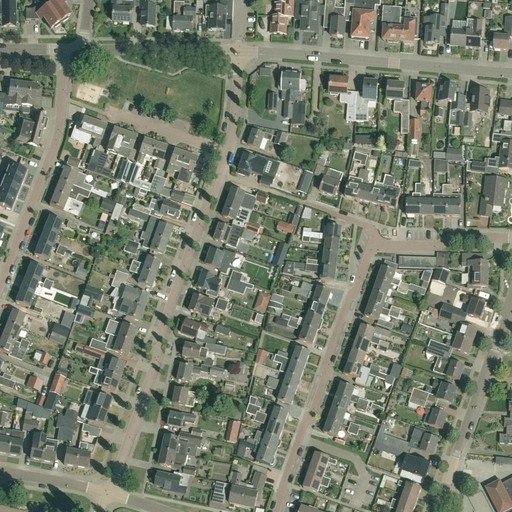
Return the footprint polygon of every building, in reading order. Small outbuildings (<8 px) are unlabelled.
[(0,0),(0,16),(2,17),(2,28),(15,28),(15,24),(17,24),(17,16),(15,16),(15,4),(7,4),(6,0),(0,0)] [(46,0),(45,1),(61,24),(68,20),(67,18),(70,16),(63,5),(66,3),(65,1),(66,0),(46,0)] [(134,8),(134,3),(125,3),(123,3),(122,0),(111,0),(111,10),(114,10),(113,24),(131,24),(131,11),(133,11),(134,8)] [(140,0),(140,7),(140,8),(140,17),(142,17),(141,28),(154,28),(155,7),(148,7),(148,0),(140,0)] [(281,0),(282,6),(276,5),(275,18),(272,18),(270,35),(285,36),(286,19),(287,19),(287,18),(293,19),(293,0),(281,0)] [(307,0),(307,2),(296,1),(294,22),(301,22),(301,32),(316,33),(318,0),(307,0)] [(345,0),(345,9),(346,10),(345,21),(349,22),(353,22),(352,39),(369,40),(369,32),(373,33),(375,7),(380,7),(380,0),(345,0)] [(447,0),(446,17),(454,17),(455,1),(447,0)] [(55,29),(61,24),(45,1),(32,10),(26,10),(26,21),(38,21),(39,20),(40,21),(43,19),(50,30),(54,27),(55,29)] [(205,19),(210,19),(209,29),(224,30),(225,17),(232,18),(233,2),(220,2),(220,7),(206,7),(205,19)] [(183,34),(184,9),(184,4),(174,4),(174,19),(173,19),(173,33),(183,34)] [(335,9),(325,8),(324,17),(324,20),(333,21),(332,30),(332,37),(344,38),(345,21),(346,10),(345,9),(335,9)] [(184,9),(183,34),(192,34),(193,20),(196,20),(196,10),(184,9)] [(388,44),(393,44),(395,9),(390,9),(389,19),(383,19),(382,19),(382,28),(383,28),(383,42),(388,42),(388,44)] [(404,43),(406,13),(405,13),(405,20),(400,19),(401,9),(395,9),(393,44),(398,45),(398,43),(404,43)] [(411,22),(411,23),(410,23),(410,14),(411,14),(406,13),(404,43),(404,45),(409,45),(409,44),(414,44),(414,38),(417,37),(418,23),(417,22),(417,21),(416,20),(415,20),(414,19),(413,20),(412,20),(411,21),(411,22)] [(439,46),(439,39),(446,39),(448,20),(432,18),(431,30),(427,29),(425,45),(439,46)] [(508,52),(509,39),(511,38),(511,19),(506,19),(505,38),(494,37),(493,51),(508,52)] [(450,47),(465,48),(467,32),(467,23),(453,22),(452,30),(451,30),(450,47)] [(482,23),(467,22),(467,23),(467,32),(465,48),(480,49),(482,33),(481,33),(482,23)] [(279,75),(279,66),(260,66),(260,75),(279,75)] [(290,107),(290,104),(292,74),(283,73),(283,79),(279,79),(278,91),(282,92),(281,104),(286,104),(285,120),(292,120),(292,107),(290,107)] [(301,75),(292,74),(290,104),(294,105),(295,99),(299,100),(299,98),(300,91),(304,91),(305,90),(306,83),(304,82),(301,82),(301,75)] [(340,104),(345,104),(346,104),(348,81),(331,80),(330,95),(340,96),(340,104)] [(361,106),(356,106),(356,123),(368,123),(368,101),(376,102),(378,81),(376,80),(372,80),(370,81),(370,83),(365,82),(363,101),(361,100),(361,106)] [(21,107),(23,85),(10,84),(8,96),(3,96),(2,106),(20,109),(21,107)] [(23,85),(21,107),(39,109),(41,93),(38,93),(38,89),(36,89),(36,87),(23,85)] [(388,85),(387,101),(395,101),(394,113),(400,114),(401,114),(401,102),(403,102),(403,91),(404,87),(404,86),(388,85)] [(425,85),(423,87),(417,87),(416,103),(422,103),(421,117),(429,118),(430,111),(428,111),(429,104),(430,104),(431,88),(429,86),(425,85)] [(445,94),(446,86),(445,86),(445,88),(440,87),(438,102),(451,103),(453,103),(454,95),(445,94)] [(455,127),(464,128),(464,115),(465,105),(466,97),(460,97),(460,89),(455,89),(456,87),(446,86),(445,94),(454,95),(453,103),(451,103),(451,111),(449,123),(455,123),(455,127)] [(488,93),(476,92),(472,91),(470,113),(487,115),(488,93)] [(278,113),(279,96),(269,96),(268,113),(278,113)] [(511,103),(501,102),(499,115),(511,117),(511,121),(511,123),(505,123),(504,132),(506,132),(506,134),(501,133),(501,136),(511,137),(511,103)] [(303,105),(294,105),(293,126),(304,127),(305,120),(302,120),(303,105)] [(356,123),(356,106),(355,106),(348,105),(346,122),(355,123),(356,123)] [(435,119),(442,120),(443,111),(436,110),(435,119)] [(48,120),(45,118),(34,115),(32,124),(19,119),(18,132),(15,142),(37,148),(42,130),(45,129),(48,120)] [(464,115),(464,128),(471,128),(472,115),(464,115)] [(89,137),(94,123),(83,119),(82,122),(76,120),(75,123),(69,139),(80,143),(83,135),(89,137)] [(410,142),(411,143),(411,145),(417,145),(417,143),(419,143),(419,131),(420,131),(420,122),(410,122),(410,142)] [(94,123),(89,137),(96,139),(93,147),(98,149),(106,127),(94,123)] [(117,156),(125,132),(117,129),(117,131),(113,130),(105,152),(117,156)] [(125,132),(117,156),(129,159),(136,138),(132,136),(133,134),(125,132)] [(264,136),(253,132),(248,146),(260,150),(263,140),(271,143),(273,136),(265,134),(264,136)] [(274,145),(283,149),(287,137),(278,134),(274,145)] [(467,164),(466,172),(485,174),(486,164),(488,165),(488,168),(498,169),(511,170),(511,137),(501,136),(493,136),(493,142),(502,143),(500,159),(495,159),(495,161),(489,161),(485,160),(485,164),(472,163),(472,164),(467,163),(467,164)] [(150,158),(156,142),(148,140),(147,142),(144,141),(136,162),(141,164),(144,156),(150,158)] [(156,142),(150,158),(157,160),(154,168),(156,169),(159,170),(166,148),(163,147),(164,145),(156,142)] [(418,149),(419,147),(408,147),(408,156),(410,157),(411,156),(414,157),(414,156),(418,158),(418,154),(421,154),(421,150),(418,149)] [(447,152),(446,162),(461,163),(462,151),(447,150),(447,152)] [(93,174),(100,154),(97,153),(93,151),(89,164),(81,162),(78,169),(86,171),(93,174)] [(179,173),(185,155),(174,151),(166,173),(168,174),(171,175),(173,171),(179,173)] [(100,154),(93,174),(109,179),(112,170),(104,168),(108,157),(104,155),(100,154)] [(196,159),(185,155),(179,173),(176,180),(188,184),(189,181),(193,170),(196,159)] [(262,178),(260,182),(272,186),(274,178),(263,174),(268,161),(256,157),(255,159),(244,155),(239,171),(240,171),(239,175),(248,178),(249,175),(250,175),(251,174),(262,178)] [(368,159),(355,155),(353,162),(361,164),(360,167),(365,169),(368,159)] [(321,156),(318,166),(324,168),(326,161),(327,158),(321,156)] [(68,157),(66,164),(78,169),(81,162),(68,157)] [(124,185),(131,165),(127,163),(122,161),(115,181),(122,184),(124,184),(124,185)] [(139,190),(142,182),(136,180),(140,168),(135,166),(131,165),(124,185),(127,186),(139,190)] [(10,166),(6,176),(22,182),(24,179),(26,173),(10,166)] [(318,167),(315,176),(323,179),(325,179),(320,193),(335,198),(340,185),(333,182),(337,174),(332,172),(326,170),(318,167)] [(84,177),(63,169),(59,181),(90,193),(92,188),(83,184),(86,178),(84,177)] [(358,201),(365,172),(360,170),(358,180),(350,178),(345,198),(358,201)] [(307,196),(314,175),(311,173),(305,172),(298,192),(307,196)] [(370,173),(365,172),(358,201),(371,204),(374,190),(373,190),(368,188),(369,183),(367,182),(370,173)] [(6,176),(2,185),(19,192),(22,182),(6,176)] [(151,185),(142,182),(139,190),(146,192),(154,195),(160,179),(154,177),(151,185)] [(383,207),(390,178),(385,177),(383,185),(375,183),(373,190),(374,190),(371,204),(383,207)] [(390,178),(383,207),(396,210),(400,196),(399,196),(401,190),(395,188),(393,188),(395,179),(390,178)] [(160,179),(154,195),(165,198),(170,200),(173,191),(163,188),(166,181),(160,179)] [(486,179),(484,197),(482,197),(480,217),(491,218),(493,207),(502,208),(505,191),(507,191),(508,182),(486,179)] [(90,193),(59,181),(54,193),(75,201),(77,195),(88,199),(90,193)] [(2,185),(0,190),(0,195),(15,202),(19,192),(2,185)] [(421,217),(422,186),(416,186),(415,195),(414,195),(413,201),(407,201),(406,216),(421,217)] [(434,202),(425,202),(426,186),(422,186),(421,217),(433,217),(434,202)] [(447,217),(448,187),(443,186),(443,196),(434,196),(434,202),(433,217),(447,217)] [(448,187),(447,217),(461,218),(461,197),(452,196),(452,187),(448,187)] [(92,188),(90,193),(103,199),(104,199),(107,193),(92,188)] [(232,190),(227,204),(246,211),(248,211),(250,212),(255,198),(245,195),(232,190)] [(173,191),(170,200),(181,204),(184,195),(173,191)] [(54,193),(49,206),(77,217),(82,204),(75,201),(54,193)] [(259,194),(256,201),(266,205),(269,197),(269,196),(260,193),(259,194)] [(0,195),(0,207),(11,211),(14,204),(15,202),(0,195)] [(103,199),(99,209),(111,214),(115,204),(104,199),(103,199)] [(180,214),(177,213),(179,208),(163,203),(157,200),(153,211),(153,213),(159,215),(161,216),(174,221),(175,219),(178,220),(180,214)] [(122,206),(115,204),(111,214),(111,216),(109,220),(116,223),(122,206)] [(227,204),(222,218),(235,222),(243,225),(248,211),(246,211),(227,204)] [(132,210),(149,216),(151,211),(134,205),(132,210)] [(303,208),(298,206),(294,216),(300,218),(303,208)] [(149,216),(132,210),(129,209),(127,216),(147,223),(149,216)] [(151,211),(149,216),(150,217),(160,220),(161,216),(159,215),(153,213),(153,211),(151,211)] [(108,215),(102,213),(99,221),(104,224),(108,215)] [(296,228),(300,218),(294,216),(290,215),(287,225),(296,228)] [(62,222),(49,217),(44,230),(56,235),(57,235),(62,222)] [(150,217),(148,222),(163,227),(164,222),(160,220),(150,217)] [(116,223),(109,220),(105,231),(113,233),(116,223)] [(145,233),(167,241),(171,230),(163,227),(148,222),(145,233)] [(247,226),(245,230),(255,234),(257,228),(258,227),(249,224),(248,223),(247,226)] [(220,226),(214,242),(226,245),(226,244),(236,248),(239,238),(252,243),(255,234),(245,230),(234,226),(232,226),(231,230),(220,226)] [(326,241),(339,242),(341,229),(328,227),(327,236),(303,233),(303,238),(319,240),(326,241)] [(57,235),(56,235),(44,230),(39,243),(52,248),(57,235)] [(144,242),(142,247),(150,250),(162,255),(167,241),(145,233),(142,232),(140,240),(144,242)] [(127,240),(125,246),(137,250),(139,244),(127,240)] [(325,252),(325,254),(338,256),(339,242),(326,241),(326,246),(325,248),(323,248),(323,251),(325,252)] [(47,261),(52,248),(39,243),(34,256),(47,261)] [(65,253),(73,256),(74,254),(66,250),(66,249),(58,246),(57,250),(65,253)] [(135,256),(137,250),(125,246),(123,252),(135,256)] [(230,263),(232,263),(234,256),(225,253),(224,255),(222,255),(211,251),(206,266),(219,270),(218,272),(226,275),(230,263)] [(336,269),(338,256),(325,254),(323,268),(336,269)] [(285,257),(277,255),(273,266),(281,269),(285,257)] [(436,270),(449,272),(450,260),(447,259),(447,258),(447,255),(437,255),(437,259),(436,270)] [(473,276),(488,276),(488,264),(480,264),(481,255),(462,255),(462,268),(468,268),(468,275),(473,275),(473,276)] [(130,267),(155,276),(160,263),(147,259),(144,266),(132,262),(130,267)] [(283,275),(293,277),(295,264),(287,263),(283,275)] [(30,264),(25,277),(38,282),(43,269),(30,264)] [(317,267),(307,266),(306,272),(322,274),(321,281),(334,283),(336,269),(323,268),(317,267)] [(87,271),(77,267),(75,274),(85,278),(87,271)] [(151,289),(155,276),(130,267),(129,272),(140,277),(138,284),(151,289)] [(382,268),(377,281),(391,286),(398,288),(408,292),(409,288),(401,285),(401,284),(393,281),(395,273),(383,269),(382,268)] [(433,282),(445,286),(447,279),(449,272),(436,270),(433,282)] [(109,278),(113,280),(125,284),(128,276),(116,272),(115,277),(110,275),(109,278)] [(231,279),(241,283),(243,275),(233,272),(231,279)] [(198,287),(198,288),(208,292),(207,296),(217,299),(221,286),(220,285),(221,281),(214,279),(214,278),(203,274),(200,281),(199,281),(196,287),(198,287)] [(488,276),(473,276),(473,275),(468,275),(468,283),(468,290),(480,290),(480,288),(488,288),(488,276)] [(25,277),(20,290),(33,296),(36,289),(38,282),(25,277)] [(241,283),(231,279),(226,291),(237,294),(239,288),(242,289),(244,284),(241,283)] [(125,285),(125,284),(113,280),(111,287),(115,289),(109,297),(114,299),(144,309),(148,297),(135,292),(136,289),(125,285)] [(377,281),(373,293),(387,298),(390,288),(391,286),(377,281)] [(239,288),(237,294),(244,297),(247,289),(253,291),(254,288),(245,285),(244,284),(242,289),(239,288)] [(410,297),(412,293),(408,292),(398,288),(397,293),(410,297)] [(427,291),(420,288),(417,295),(424,297),(427,291)] [(444,288),(442,295),(450,296),(451,289),(444,288)] [(33,296),(38,298),(41,291),(36,289),(33,296)] [(85,289),(82,296),(92,300),(100,302),(102,295),(85,289)] [(308,300),(313,302),(327,306),(332,293),(318,289),(316,296),(310,294),(309,295),(300,292),(298,296),(308,300)] [(38,298),(33,296),(20,290),(15,304),(28,309),(27,310),(41,315),(42,311),(34,308),(38,298)] [(383,309),(387,298),(373,293),(369,305),(383,310),(383,309)] [(258,302),(267,305),(270,298),(261,295),(258,302)] [(282,309),(284,296),(272,295),(270,308),(282,309)] [(80,301),(79,306),(89,309),(92,300),(82,296),(81,299),(80,301)] [(195,297),(190,312),(201,316),(209,319),(215,303),(214,303),(195,297)] [(465,297),(463,303),(471,306),(468,314),(467,316),(480,321),(486,306),(473,301),(473,300),(465,297)] [(73,299),(69,309),(77,312),(79,306),(80,301),(73,299)] [(139,323),(144,309),(114,299),(112,305),(120,308),(118,315),(125,318),(139,323)] [(219,300),(215,310),(225,313),(229,303),(219,300)] [(322,319),(327,306),(313,302),(309,315),(322,319)] [(390,312),(383,309),(383,310),(369,305),(365,317),(378,322),(379,320),(380,316),(388,319),(388,317),(398,321),(398,320),(401,321),(403,322),(405,319),(402,318),(399,317),(400,316),(390,312)] [(444,305),(441,312),(456,318),(465,321),(467,316),(468,314),(457,311),(457,310),(444,305)] [(77,312),(75,317),(73,323),(81,326),(84,316),(92,319),(95,311),(89,309),(79,306),(77,312)] [(7,325),(20,330),(25,316),(12,311),(7,325)] [(441,312),(439,319),(452,324),(453,325),(454,325),(454,324),(461,327),(462,326),(464,327),(465,321),(456,318),(441,312)] [(60,326),(71,330),(73,323),(75,317),(65,313),(60,326)] [(257,315),(254,323),(261,326),(264,317),(257,315)] [(299,326),(304,328),(318,332),(320,326),(321,326),(323,322),(322,321),(322,319),(309,315),(306,321),(299,319),(299,321),(291,318),(283,315),(281,320),(289,322),(299,326)] [(109,320),(104,334),(109,336),(132,344),(136,330),(123,325),(109,320)] [(180,332),(182,334),(182,335),(202,342),(204,341),(209,328),(195,323),(194,325),(186,322),(184,327),(182,327),(180,332)] [(299,326),(289,322),(288,327),(298,330),(299,326)] [(54,324),(48,341),(65,347),(67,340),(71,330),(60,326),(54,324)] [(454,325),(452,329),(459,332),(457,338),(473,344),(477,331),(464,327),(462,326),(461,327),(454,324),(454,325)] [(15,343),(20,330),(7,325),(2,338),(15,343)] [(217,326),(215,333),(229,338),(231,331),(217,326)] [(378,346),(388,350),(389,345),(380,342),(381,340),(373,337),(374,333),(375,331),(361,327),(357,339),(370,344),(378,346)] [(313,346),(318,332),(304,328),(299,341),(313,346)] [(375,331),(374,333),(378,334),(378,336),(382,337),(388,339),(390,340),(392,334),(390,333),(376,328),(375,331)] [(92,340),(89,348),(106,354),(107,351),(113,353),(127,357),(132,344),(109,336),(106,345),(92,340)] [(28,348),(20,344),(15,343),(2,338),(0,341),(0,352),(9,355),(8,357),(22,362),(28,348)] [(447,341),(445,347),(453,350),(468,356),(473,344),(457,338),(455,344),(447,341)] [(366,356),(370,344),(357,339),(353,351),(366,356)] [(428,348),(441,353),(444,346),(430,341),(428,348)] [(77,343),(74,351),(99,360),(100,356),(104,358),(106,354),(89,348),(77,343)] [(186,346),(183,358),(204,363),(203,367),(211,368),(212,368),(213,366),(214,362),(206,360),(208,353),(225,357),(226,348),(206,344),(205,350),(202,349),(186,346)] [(386,354),(388,350),(378,346),(377,351),(386,354)] [(428,348),(426,355),(434,358),(438,359),(439,359),(441,353),(428,348)] [(292,363),(305,367),(310,353),(297,349),(292,363)] [(264,365),(266,352),(259,350),(256,363),(264,365)] [(366,356),(353,351),(348,364),(362,368),(366,356)] [(288,355),(278,352),(277,357),(286,361),(288,355)] [(45,366),(49,356),(43,353),(39,363),(45,366)] [(96,370),(119,379),(124,365),(104,358),(100,356),(99,360),(96,370)] [(274,363),(290,368),(287,375),(301,380),(305,367),(292,363),(286,361),(277,357),(276,357),(274,363)] [(435,367),(433,373),(447,378),(459,382),(464,368),(452,364),(453,363),(449,362),(444,360),(444,361),(441,369),(435,367)] [(344,368),(342,373),(343,375),(344,375),(357,380),(355,384),(364,387),(369,376),(382,380),(383,376),(369,371),(362,368),(348,364),(347,368),(346,367),(344,368)] [(390,377),(398,379),(403,367),(394,364),(390,377)] [(254,375),(263,378),(266,367),(256,365),(254,375)] [(181,366),(178,383),(189,385),(192,374),(200,376),(200,374),(201,370),(181,366)] [(383,376),(383,375),(389,377),(389,374),(386,373),(386,371),(371,366),(369,371),(383,376)] [(68,372),(57,368),(55,376),(65,379),(68,372)] [(119,379),(96,370),(90,368),(88,373),(96,376),(93,385),(102,388),(114,392),(119,379)] [(210,376),(209,377),(223,380),(223,379),(225,371),(212,368),(211,368),(210,376)] [(400,378),(402,379),(404,380),(405,378),(410,380),(413,372),(403,369),(400,378)] [(296,393),(301,380),(287,375),(283,388),(296,393)] [(49,393),(59,396),(65,379),(55,376),(49,393)] [(2,379),(0,377),(0,386),(11,391),(14,383),(10,382),(2,379)] [(25,388),(39,393),(43,382),(32,378),(29,377),(25,388)] [(436,406),(438,401),(450,405),(456,391),(443,386),(443,385),(435,382),(433,388),(441,391),(438,398),(414,390),(410,388),(408,394),(412,395),(411,397),(436,406)] [(276,391),(277,386),(268,383),(266,387),(276,391)] [(350,402),(357,405),(367,408),(369,403),(360,400),(360,399),(352,396),(354,390),(341,385),(336,397),(350,402)] [(291,406),(296,393),(283,388),(278,402),(291,406)] [(193,409),(195,401),(196,395),(176,390),(173,405),(185,407),(193,409)] [(88,391),(83,405),(85,406),(107,413),(111,400),(99,395),(88,391)] [(59,396),(49,393),(43,410),(50,413),(53,414),(59,396)] [(235,398),(223,395),(221,403),(233,406),(235,398)] [(45,398),(39,396),(35,407),(41,409),(45,398)] [(346,414),(350,402),(336,397),(332,409),(346,414)] [(423,425),(429,427),(442,431),(447,416),(434,412),(436,406),(411,397),(409,404),(418,407),(426,410),(424,415),(426,416),(423,425)] [(0,412),(7,413),(15,415),(16,409),(0,406),(0,405),(0,404),(0,412)] [(27,404),(25,413),(33,414),(32,418),(39,419),(49,421),(50,413),(43,410),(41,409),(35,407),(27,404)] [(383,413),(386,405),(383,404),(381,409),(379,408),(377,412),(383,413)] [(85,406),(80,420),(88,422),(102,427),(103,422),(107,413),(85,406)] [(246,414),(256,417),(265,421),(267,416),(259,414),(260,410),(255,408),(249,406),(246,414)] [(275,409),(271,423),(284,427),(289,414),(275,409)] [(342,426),(346,414),(332,409),(328,422),(342,426)] [(64,418),(67,419),(76,422),(78,414),(66,410),(64,418)] [(30,432),(32,418),(33,414),(25,413),(22,431),(30,432)] [(195,426),(196,418),(178,414),(177,416),(171,415),(168,427),(182,430),(183,423),(195,426)] [(65,431),(67,419),(64,418),(58,416),(55,429),(59,430),(56,442),(58,443),(63,443),(65,431)] [(32,418),(30,432),(37,433),(39,419),(32,418)] [(77,422),(76,422),(67,419),(65,431),(63,443),(67,444),(71,445),(73,432),(75,433),(77,422)] [(500,436),(500,445),(511,445),(511,420),(510,421),(510,420),(505,420),(504,429),(507,429),(507,436),(500,436)] [(337,439),(342,426),(328,422),(324,434),(337,439)] [(266,436),(279,440),(284,427),(271,423),(266,436)] [(347,433),(357,437),(360,427),(351,424),(347,433)] [(88,437),(98,439),(101,431),(87,426),(83,425),(81,432),(88,434),(88,437)] [(382,426),(376,441),(381,443),(384,436),(387,427),(382,426)] [(438,441),(426,437),(427,436),(428,433),(415,428),(411,441),(423,445),(421,452),(433,456),(438,441)] [(0,453),(8,455),(12,432),(2,430),(2,432),(0,432),(0,453)] [(193,430),(191,437),(201,439),(203,433),(203,432),(193,430)] [(12,432),(8,455),(20,457),(22,443),(23,443),(24,434),(22,433),(12,432)] [(236,444),(238,434),(229,432),(227,442),(236,444)] [(248,439),(246,444),(256,447),(262,449),(275,453),(277,448),(278,448),(280,447),(281,443),(280,442),(279,441),(279,440),(266,436),(258,433),(255,441),(248,439)] [(42,461),(45,440),(46,437),(36,435),(31,434),(29,446),(33,446),(30,459),(42,461)] [(190,443),(189,448),(201,450),(202,447),(203,439),(201,439),(191,437),(190,443)] [(166,438),(163,452),(185,457),(188,443),(178,441),(179,441),(166,438)] [(390,438),(388,445),(410,453),(411,449),(412,445),(410,445),(390,438)] [(57,449),(58,443),(56,442),(45,440),(42,461),(53,463),(56,449),(57,449)] [(376,441),(373,449),(403,459),(401,462),(405,463),(406,459),(407,458),(408,458),(410,453),(388,445),(381,443),(376,441)] [(73,445),(71,445),(67,444),(65,451),(66,451),(64,465),(75,467),(78,453),(72,451),(73,445)] [(80,444),(78,453),(75,467),(87,469),(89,455),(92,456),(95,447),(80,444)] [(246,444),(245,448),(246,448),(254,451),(253,454),(259,456),(257,462),(270,467),(271,466),(272,466),(273,466),(275,461),(274,459),(273,459),(275,453),(262,449),(256,447),(246,444)] [(163,452),(160,467),(172,469),(172,470),(179,472),(179,475),(183,476),(190,477),(195,478),(196,470),(185,468),(185,465),(186,465),(188,457),(185,457),(163,452)] [(311,465),(325,470),(328,464),(335,467),(337,462),(329,460),(329,459),(315,454),(311,465)] [(405,463),(402,472),(412,475),(412,476),(424,480),(430,465),(418,461),(417,462),(408,458),(407,458),(406,459),(405,463)] [(323,478),(325,470),(311,465),(307,477),(329,485),(331,481),(323,478)] [(156,475),(155,481),(156,481),(155,487),(164,489),(163,491),(179,494),(186,496),(187,489),(180,488),(182,479),(183,476),(179,475),(174,474),(174,475),(174,478),(158,474),(157,476),(156,475)] [(247,486),(246,492),(242,507),(254,510),(257,497),(259,497),(262,489),(263,489),(267,477),(257,474),(253,485),(255,486),(254,488),(247,486)] [(328,489),(329,485),(307,477),(303,489),(317,494),(320,486),(328,489)] [(511,511),(511,479),(502,485),(500,481),(485,489),(496,511),(511,511)] [(229,504),(242,507),(246,492),(247,486),(241,485),(241,482),(233,480),(231,487),(233,487),(229,504)] [(403,496),(417,501),(421,490),(406,485),(399,482),(398,486),(405,489),(403,496)] [(212,503),(224,505),(228,486),(216,483),(212,503)] [(411,511),(412,511),(417,501),(403,496),(400,503),(393,501),(391,505),(411,511)]
